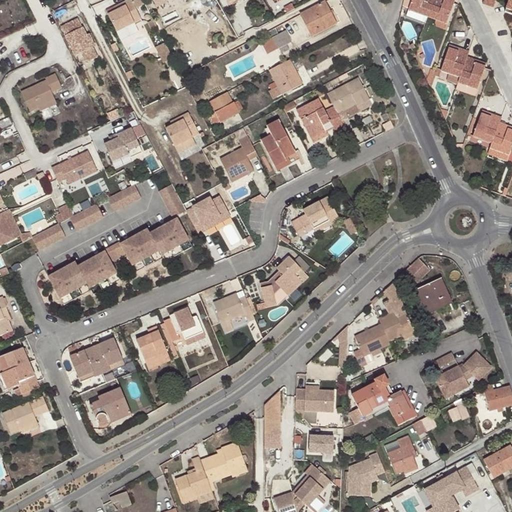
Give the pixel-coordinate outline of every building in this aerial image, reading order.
[(128,0),(107,11),(117,32),(118,32),(135,24),(142,21),(132,0),(128,0)] [(412,0),(409,9),(427,16),(432,0),(412,0)] [(432,0),(427,16),(436,19),(446,23),(454,0),(432,0)] [(336,23),(324,1),(321,3),(300,14),(312,35),(336,23)] [(427,16),(409,9),(407,15),(426,22),(427,16)] [(78,18),(61,26),(76,56),(93,48),(78,18)] [(444,28),(446,23),(436,19),(434,25),(444,28)] [(139,32),(135,24),(118,32),(122,40),(139,32)] [(270,30),(268,31),(280,54),(289,49),(287,44),(291,41),(285,30),(279,33),(276,27),(270,30)] [(459,76),(467,55),(469,51),(459,47),(458,51),(449,48),(441,69),(459,76)] [(459,76),(457,81),(477,88),(485,66),(475,62),(476,59),(467,55),(459,76)] [(301,84),(289,60),(271,69),(284,94),(301,84)] [(31,111),(38,108),(55,100),(52,92),(49,87),(53,86),(55,90),(62,88),(55,74),(45,78),(46,81),(22,92),(31,111)] [(358,78),(329,94),(333,103),(338,113),(344,109),(357,103),(358,105),(369,99),(358,78)] [(477,88),(457,81),(455,88),(474,95),(477,88)] [(243,109),(239,101),(235,102),(230,92),(211,103),(215,112),(210,115),(215,124),(239,112),(239,111),(243,109)] [(55,100),(38,108),(40,111),(57,104),(55,100)] [(336,130),(344,126),(338,113),(333,103),(324,108),(319,100),(297,111),(311,138),(327,130),(334,126),(336,130)] [(357,103),(344,109),(348,117),(361,111),(358,105),(357,103)] [(175,145),(193,137),(199,134),(189,111),(171,120),(173,125),(167,128),(175,145)] [(491,116),(481,113),(473,135),(492,142),(499,122),(501,116),(492,113),(491,116)] [(277,170),(280,169),(279,165),(289,159),(288,157),(296,153),(279,121),(268,127),(272,136),(262,141),(277,170)] [(509,125),(499,122),(492,142),(489,148),(509,155),(511,146),(511,130),(507,129),(509,125)] [(115,141),(123,158),(129,156),(127,152),(128,152),(127,149),(138,145),(133,129),(117,136),(119,139),(115,141)] [(329,134),(327,130),(311,138),(313,142),(329,134)] [(143,136),(138,138),(142,146),(147,144),(143,136)] [(256,151),(248,136),(239,140),(243,148),(222,159),(232,178),(243,173),(253,168),(250,161),(248,156),(256,151)] [(196,145),(193,137),(175,145),(178,153),(196,145)] [(112,163),(123,158),(115,141),(104,145),(112,163)] [(509,155),(489,148),(488,152),(507,159),(509,155)] [(250,161),(259,156),(256,151),(248,156),(250,161)] [(89,153),(53,170),(58,183),(66,179),(68,185),(97,172),(89,153)] [(279,165),(280,169),(291,163),(289,159),(279,165)] [(253,168),(243,173),(245,176),(255,171),(253,168)] [(39,176),(13,188),(21,205),(47,192),(39,176)] [(141,198),(135,184),(131,186),(108,199),(115,211),(141,198)] [(173,218),(186,211),(186,210),(183,205),(177,194),(173,185),(159,192),(173,218)] [(214,205),(222,201),(220,197),(211,201),(214,205)] [(193,224),(199,234),(206,231),(202,223),(210,219),(211,221),(228,212),(222,201),(214,205),(211,201),(210,198),(192,207),(195,211),(188,214),(193,224)] [(300,237),(314,229),(329,221),(331,225),(341,220),(329,198),(305,211),(307,215),(293,223),(300,237)] [(77,231),(104,218),(97,204),(86,210),(73,217),(70,218),(77,231)] [(54,218),(57,224),(73,216),(67,205),(57,210),(60,215),(54,218)] [(9,210),(3,212),(16,238),(23,235),(10,210),(9,210)] [(3,212),(0,213),(0,245),(16,238),(3,212)] [(202,223),(206,231),(231,217),(228,212),(211,221),(210,219),(202,223)] [(177,219),(150,234),(160,251),(162,255),(171,251),(189,240),(177,219)] [(329,221),(314,229),(316,233),(331,225),(329,221)] [(39,251),(66,237),(59,224),(32,238),(39,251)] [(120,242),(112,247),(119,259),(127,254),(133,266),(151,256),(160,251),(150,234),(148,230),(121,245),(120,242)] [(171,251),(175,258),(193,247),(189,241),(171,251)] [(105,252),(78,267),(88,284),(90,288),(117,273),(105,252)] [(295,260),(307,271),(311,265),(300,255),(295,260)] [(151,256),(133,266),(137,273),(155,263),(151,256)] [(266,308),(277,306),(275,294),(282,288),(289,296),(303,282),(295,275),(301,269),(290,257),(278,269),(280,271),(270,282),(261,283),(266,308)] [(79,289),(88,284),(78,267),(76,263),(49,278),(61,299),(79,289)] [(415,265),(413,265),(400,279),(406,285),(424,268),(420,263),(415,265)] [(309,277),(301,269),(295,275),(303,282),(309,277)] [(117,274),(99,284),(103,291),(121,280),(117,274)] [(442,278),(419,289),(429,311),(440,305),(438,301),(450,296),(442,278)] [(414,331),(391,286),(385,292),(390,303),(384,306),(388,313),(391,311),(393,314),(377,321),(380,327),(388,344),(400,338),(414,331)] [(275,294),(277,306),(289,296),(282,288),(275,294)] [(83,296),(79,289),(61,299),(64,306),(83,296)] [(429,311),(419,289),(413,291),(425,317),(449,305),(448,302),(452,300),(450,296),(438,301),(440,305),(429,311)] [(249,322),(256,319),(255,316),(249,303),(242,306),(240,300),(237,294),(215,303),(229,337),(237,333),(233,322),(231,319),(245,313),(247,316),(249,322)] [(250,295),(246,297),(249,303),(255,316),(259,314),(250,295)] [(249,303),(246,297),(240,300),(242,306),(249,303)] [(7,307),(4,298),(0,299),(0,336),(13,331),(9,321),(8,322),(3,309),(7,307)] [(172,321),(165,324),(174,343),(181,339),(179,334),(184,332),(188,344),(205,336),(199,321),(194,322),(193,318),(188,309),(171,317),(172,321)] [(233,322),(247,316),(245,313),(231,319),(233,322)] [(137,340),(146,360),(153,357),(154,360),(169,354),(157,326),(149,330),(150,335),(137,340)] [(378,352),(389,346),(388,344),(380,327),(354,340),(361,353),(353,357),(360,370),(367,367),(365,363),(363,359),(378,352)] [(414,331),(400,338),(403,342),(416,335),(414,331)] [(115,340),(93,349),(103,374),(111,371),(108,366),(123,360),(115,340)] [(0,375),(3,374),(23,365),(21,360),(28,357),(24,349),(0,358),(0,375)] [(72,358),(80,378),(95,372),(96,377),(103,374),(93,349),(72,358)] [(440,376),(449,393),(460,388),(462,391),(474,385),(469,376),(476,372),(484,379),(497,365),(481,351),(468,365),(465,366),(464,365),(440,376)] [(442,358),(445,366),(461,358),(457,351),(442,358)] [(380,356),(378,352),(363,359),(365,363),(380,356)] [(153,357),(146,360),(150,368),(171,359),(169,354),(154,360),(153,357)] [(23,365),(30,363),(28,357),(21,360),(23,365)] [(126,365),(123,360),(108,366),(111,371),(126,365)] [(23,365),(3,374),(9,389),(20,385),(24,394),(40,388),(30,363),(23,365)] [(95,372),(80,378),(82,382),(96,377),(95,372)] [(0,376),(6,390),(9,389),(3,374),(0,375),(0,376)] [(375,383),(352,395),(363,418),(372,413),(371,411),(387,403),(399,426),(414,418),(400,392),(394,395),(391,397),(386,388),(389,386),(384,376),(374,381),(375,383)] [(511,405),(511,389),(511,387),(494,390),(492,384),(476,392),(477,395),(485,393),(489,410),(511,405)] [(386,388),(391,397),(394,395),(389,386),(386,388)] [(460,388),(449,393),(450,397),(462,391),(460,388)] [(109,418),(130,410),(121,389),(99,399),(100,402),(91,406),(98,423),(100,425),(102,426),(104,426),(107,425),(108,424),(108,423),(109,422),(109,421),(109,419),(109,418)] [(400,392),(414,418),(417,416),(404,390),(400,392)] [(305,391),(296,391),(296,413),(306,413),(334,413),(334,391),(319,391),(305,391)] [(280,412),(280,392),(264,406),(264,420),(280,420),(280,412)] [(12,433),(22,429),(38,422),(35,417),(33,411),(40,408),(43,414),(49,411),(44,397),(4,414),(12,433)] [(462,420),(469,417),(463,400),(456,404),(457,408),(449,411),(453,422),(461,419),(462,420)] [(35,417),(43,414),(40,408),(33,411),(35,417)] [(132,415),(130,410),(109,418),(109,419),(109,421),(109,422),(108,423),(108,424),(110,424),(132,415)] [(296,413),(305,423),(306,413),(296,413)] [(422,420),(428,431),(438,426),(432,415),(422,420)] [(280,420),(264,420),(264,434),(280,435),(280,420)] [(419,436),(428,431),(422,420),(413,425),(419,436)] [(38,422),(22,429),(24,434),(40,427),(38,422)] [(307,433),(307,453),(331,453),(332,434),(307,433)] [(280,435),(264,434),(264,450),(280,449),(280,435)] [(360,442),(364,450),(377,443),(373,435),(360,442)] [(398,441),(401,449),(388,454),(396,474),(404,471),(417,466),(415,458),(412,453),(415,452),(409,437),(398,441)] [(225,453),(220,455),(202,461),(210,483),(213,482),(233,476),(232,471),(247,465),(239,443),(223,449),(223,450),(225,453)] [(484,459),(491,473),(500,468),(502,473),(511,467),(511,458),(511,457),(511,456),(511,447),(511,444),(484,459)] [(386,472),(379,453),(370,456),(371,458),(350,466),(348,494),(366,495),(367,478),(377,474),(377,475),(386,472)] [(210,483),(202,461),(201,457),(193,460),(197,472),(176,479),(184,502),(199,497),(213,492),(210,483)] [(248,473),(247,465),(232,471),(233,476),(234,478),(248,473)] [(304,473),(307,476),(315,468),(311,465),(304,473)] [(465,496),(478,489),(465,467),(424,490),(433,507),(427,511),(428,511),(454,511),(458,510),(450,495),(461,489),(465,496)] [(294,498),(298,511),(304,505),(308,508),(331,483),(315,468),(307,476),(310,479),(294,498)] [(500,468),(491,473),(493,477),(502,473),(500,468)] [(367,478),(366,495),(371,496),(372,481),(379,479),(377,475),(377,474),(367,478)] [(294,498),(310,479),(307,476),(292,493),(294,498)] [(128,492),(111,498),(114,505),(120,504),(121,507),(132,504),(128,492)] [(213,492),(199,497),(201,503),(215,498),(213,492)] [(292,493),(274,499),(278,511),(298,511),(294,498),(292,493)]
